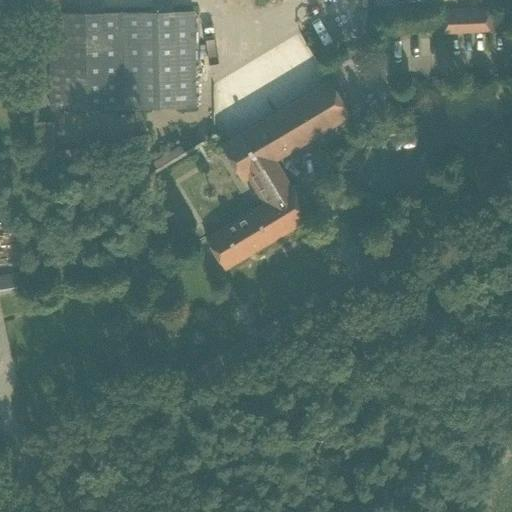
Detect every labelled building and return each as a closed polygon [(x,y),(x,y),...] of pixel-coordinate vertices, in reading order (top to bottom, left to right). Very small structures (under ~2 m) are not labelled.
[(440,10),(441,34),(493,32),(492,8),(440,10)] [(48,13),(50,110),(196,107),(194,10),(48,13)] [(276,160),(350,116),(329,81),(221,146),(242,180),(247,177),(262,202),(205,237),(225,270),(316,215),(296,182),(291,184),(276,160)] [(414,184),(424,193),(438,178),(429,168),(414,184)] [(20,246),(0,248),(0,261),(22,259),(20,246)] [(0,275),(0,292),(17,289),(14,273),(0,275)]
